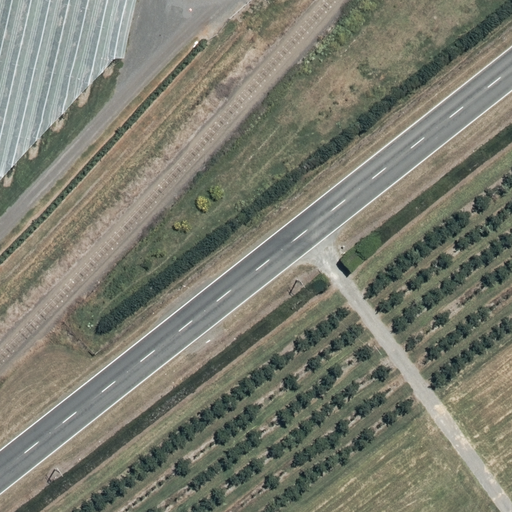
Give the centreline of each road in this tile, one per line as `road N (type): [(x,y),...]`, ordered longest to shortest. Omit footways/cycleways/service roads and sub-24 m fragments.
road 1 (tertiary): [(0,471),(511,67)]
road 2 (unknown): [(227,0),(0,244)]
